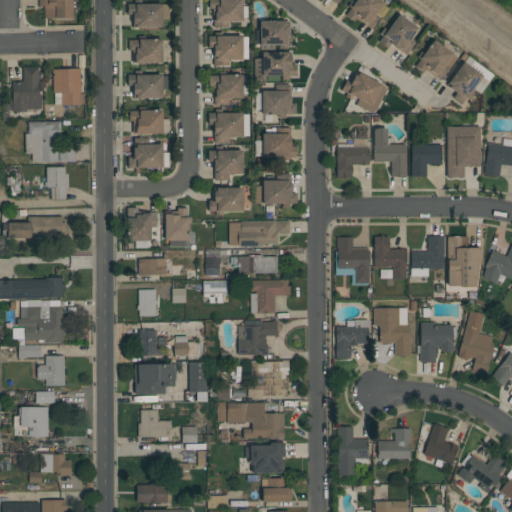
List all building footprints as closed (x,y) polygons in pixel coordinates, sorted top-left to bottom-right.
[(71,0),(37,0),(38,7),(43,7),(43,19),(71,19),(71,0)] [(228,27),(228,23),(241,22),(240,0),(207,0),(208,10),(212,10),(212,28),(228,27)] [(354,0),(346,15),(372,31),(387,6),(378,0),(354,0)] [(161,4),(126,4),(126,16),(132,16),(131,28),(160,29),(161,4)] [(414,42),(410,40),(417,28),(397,14),(378,43),(386,48),(389,44),(405,55),(414,42)] [(258,45),(292,46),(293,34),(287,34),(288,22),(259,21),(258,45)] [(228,66),(228,60),(241,60),(241,37),(207,36),(207,47),(213,47),(212,66),(228,66)] [(160,63),(161,39),(127,39),(127,52),(132,52),(132,63),(160,63)] [(415,64),(438,82),(457,58),(433,40),(415,64)] [(254,58),(253,80),(263,81),(263,77),(295,78),(295,65),(289,64),(289,53),(260,52),(260,59),(254,58)] [(461,104),(481,76),(462,62),(444,86),(455,93),(452,98),(461,104)] [(10,82),(11,111),(42,110),(41,80),(38,80),(38,67),(21,67),(22,81),(10,82)] [(79,69),(52,69),(52,94),(60,93),(60,105),(80,105),(79,69)] [(355,105),(373,113),(386,87),(354,73),(350,83),(344,81),(339,91),(357,99),(355,105)] [(161,75),(126,75),(126,86),(132,86),(131,99),(160,99),(161,75)] [(241,75),(207,75),(208,87),(212,87),(213,105),(228,105),(228,99),(241,98),(241,75)] [(290,91),(261,91),(261,116),(294,116),(295,103),(290,103),(290,91)] [(130,134),(161,134),(161,110),(129,110),(130,134)] [(207,113),(207,128),(213,128),(213,144),(228,144),(228,138),(242,137),(241,113),(207,113)] [(73,162),(73,145),(59,145),(59,122),(26,122),(26,163),(73,162)] [(479,127),(445,127),(445,178),(463,178),(463,166),(479,166),(479,127)] [(390,162),(390,177),(405,177),(405,144),(386,144),(386,128),(371,129),(372,162),(390,162)] [(261,158),(295,157),(294,146),(289,146),(289,133),(261,134),(261,158)] [(498,177),(499,165),(511,166),(511,140),(502,139),(501,145),(486,144),(483,175),(498,177)] [(161,144),(132,145),(132,157),(126,157),(126,170),(161,169),(161,144)] [(440,145),(410,145),(410,176),(425,177),(425,164),(440,164),(440,145)] [(368,148),(335,147),(335,178),(351,178),(351,165),(367,165),(368,148)] [(213,181),(229,181),(228,175),(242,174),(241,150),(207,151),(207,162),(212,162),(213,181)] [(65,167),(45,168),(45,188),(49,188),(50,200),(66,200),(65,167)] [(295,205),(296,193),(289,193),(290,180),(261,180),(261,186),(253,186),(253,204),(288,205),(288,204),(295,205)] [(242,188),(214,187),(213,200),(207,200),(207,213),(241,213),(242,188)] [(163,241),(187,241),(187,208),(174,208),(174,214),(163,214),(163,241)] [(150,227),(154,227),(155,212),(126,211),(125,240),(149,242),(150,227)] [(31,237),(61,236),(61,217),(31,218),(31,237)] [(227,222),(228,246),(277,246),(277,234),(288,234),(288,221),(227,222)] [(2,222),(1,238),(29,239),(29,223),(2,222)] [(391,278),(404,279),(405,250),(388,249),(388,237),(373,236),(372,267),(391,268),(391,278)] [(426,269),(442,269),(443,237),(427,236),(426,252),(410,251),(409,276),(426,277),(426,269)] [(466,236),(445,237),(446,287),(477,287),(477,248),(466,248),(466,236)] [(335,276),(354,275),(354,283),(368,283),(368,248),(351,249),(351,238),(335,238),(335,276)] [(511,278),(511,245),(510,244),(505,256),(491,251),(480,278),(494,284),(498,275),(511,280),(511,278)] [(276,274),(276,257),(237,256),(237,273),(276,274)] [(136,259),(137,276),(164,275),(164,258),(136,259)] [(62,278),(0,279),(0,299),(62,297),(62,278)] [(273,314),(273,296),(288,296),(288,281),(248,280),(248,292),(249,292),(249,314),(273,314)] [(201,293),(225,293),(226,281),(202,281),(201,293)] [(184,303),(184,289),(171,289),(171,303),(184,303)] [(154,290),(136,290),(137,317),(154,316),(154,290)] [(23,341),(61,341),(61,300),(18,301),(18,326),(23,326),(23,341)] [(394,356),(408,356),(407,308),(373,308),(373,327),(378,327),(378,344),(393,343),(394,356)] [(457,357),(472,360),(470,371),(483,374),(491,337),(478,334),(482,315),(467,311),(457,357)] [(237,356),(264,355),(264,336),(275,336),(275,321),(236,322),(237,356)] [(334,359),(350,359),(350,345),(368,344),(367,321),(345,321),(345,327),(334,327),(334,359)] [(452,324),(419,323),(418,363),(434,363),(434,350),(451,350),(452,324)] [(195,342),(173,343),(173,356),(196,355),(195,342)] [(39,345),(17,345),(17,358),(39,357),(39,345)] [(511,355),(508,352),(489,378),(502,387),(509,377),(511,378),(511,355)] [(63,356),(44,356),(44,366),(34,366),(34,380),(44,380),(44,386),(63,386),(63,356)] [(286,397),(286,361),(249,361),(248,396),(286,397)] [(188,392),(204,392),(203,363),(187,363),(188,392)] [(172,364),(133,364),(134,395),(164,395),(164,387),(173,386),(172,364)] [(53,391),(34,392),(34,404),(53,403),(53,391)] [(282,438),(282,413),(263,413),(263,403),(216,403),(216,421),(225,421),(225,423),(250,423),(250,429),(242,429),(242,438),(282,438)] [(47,408),(18,407),(17,417),(13,417),(13,434),(20,434),(20,428),(27,428),(27,437),(46,437),(47,408)] [(156,410),(137,410),(138,438),(165,437),(165,429),(170,429),(170,421),(157,421),(156,410)] [(443,441),(447,429),(432,424),(421,454),(449,464),(456,446),(443,441)] [(181,443),(195,442),(195,427),(181,427),(181,443)] [(335,427),(336,476),(353,476),(353,461),(366,461),(366,439),(351,439),(351,427),(335,427)] [(408,429),(392,429),(392,441),(376,441),(376,459),(409,458),(408,429)] [(283,444),(244,445),(244,460),(250,460),(250,474),(283,473),(283,444)] [(68,455),(39,454),(39,473),(67,474),(68,455)] [(485,465),(469,454),(454,475),(468,484),(471,480),(488,492),(499,477),(497,475),(505,464),(492,455),(485,465)] [(285,478),(261,479),(261,503),(290,502),(289,489),(286,489),(285,478)] [(511,511),(511,483),(506,479),(499,492),(511,499),(511,502),(507,511),(508,511),(511,511)] [(135,485),(136,503),(166,503),(165,484),(135,485)] [(223,496),(205,496),(206,508),(224,508),(223,496)] [(40,511),(64,511),(64,500),(40,500),(40,511)] [(406,511),(406,501),(373,501),(372,511),(406,511)] [(0,511),(37,511),(38,503),(0,502),(0,511)]
